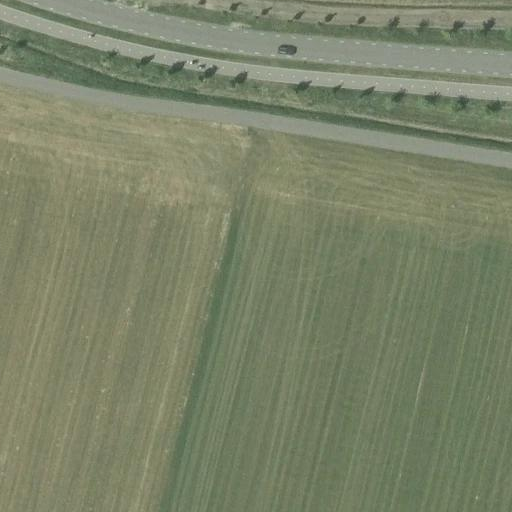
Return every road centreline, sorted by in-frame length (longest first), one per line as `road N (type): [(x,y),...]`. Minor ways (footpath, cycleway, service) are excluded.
road 1 (unclassified): [(0,75),(511,163)]
road 2 (secondary): [(511,67),(237,41),(61,0)]
